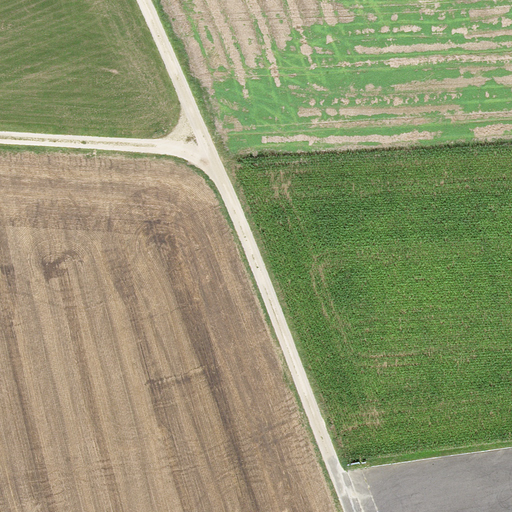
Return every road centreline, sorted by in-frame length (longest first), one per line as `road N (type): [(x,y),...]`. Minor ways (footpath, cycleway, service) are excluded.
road 1 (track): [(209,154),(347,511)]
road 2 (track): [(0,136),(209,154)]
road 3 (track): [(139,0),(209,154)]
